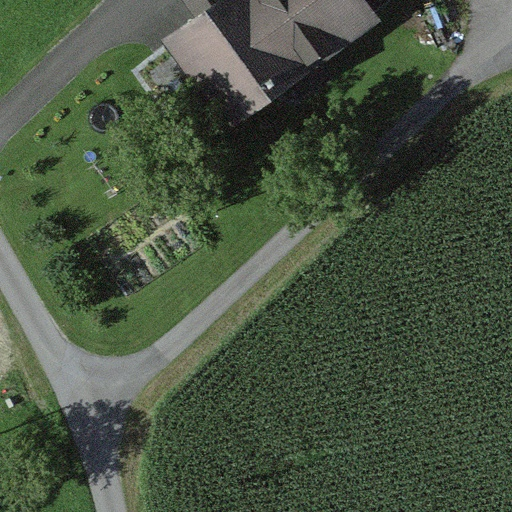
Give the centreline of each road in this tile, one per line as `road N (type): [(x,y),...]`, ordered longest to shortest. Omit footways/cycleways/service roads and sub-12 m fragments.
road 1 (track): [(511,57),(463,79),(84,439)]
road 2 (track): [(107,511),(64,377),(0,271)]
